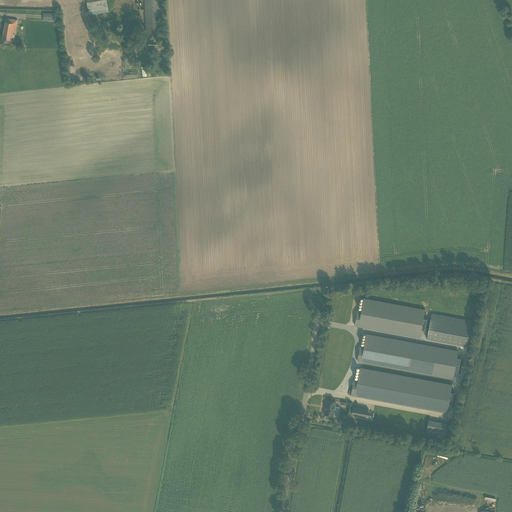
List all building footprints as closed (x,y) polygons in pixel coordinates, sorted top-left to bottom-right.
[(66,0),(73,47),(89,44),(82,0),(66,0)] [(85,0),(88,10),(89,16),(97,14),(108,12),(108,9),(107,7),(105,0),(85,0)] [(144,0),(146,33),(160,33),(158,0),(144,0)] [(2,40),(9,41),(10,37),(14,38),(17,20),(6,18),(2,40)] [(425,310),(364,299),(361,311),(357,311),(354,326),(420,338),(425,310)] [(427,340),(467,347),(471,320),(432,313),(427,340)] [(458,351),(366,334),(364,347),(360,346),(357,361),(453,379),(458,351)] [(452,385),(360,368),(358,381),(354,380),(352,391),(351,395),(447,413),(452,385)] [(327,401),(324,415),(338,417),(340,407),(335,406),(336,402),(327,401)] [(353,407),(352,415),(367,418),(369,409),(353,407)] [(428,420),(426,433),(445,436),(447,424),(428,420)]
